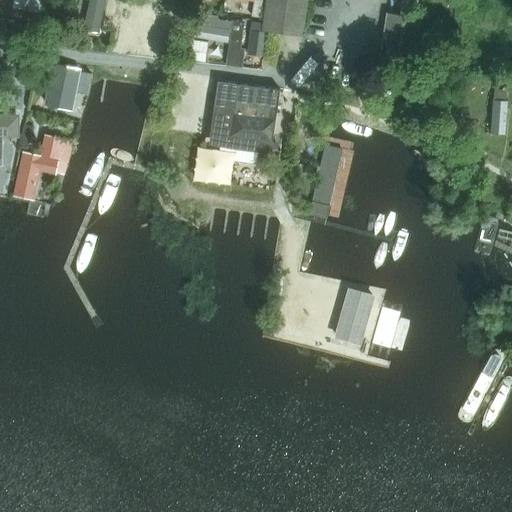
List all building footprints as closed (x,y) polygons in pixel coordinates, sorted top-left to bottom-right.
[(13,0),(12,7),(40,12),(41,12),(43,0),(13,0)] [(103,0),(87,0),(81,29),(97,32),(103,0)] [(176,3),(158,0),(139,0),(134,39),(169,45),(176,3)] [(267,0),(267,2),(263,29),(302,34),(306,0),(267,0)] [(229,41),(231,21),(218,19),(218,15),(197,12),(196,19),(194,36),(229,41)] [(388,12),(381,60),(429,68),(434,36),(418,33),(420,17),(388,12)] [(231,21),(229,41),(226,64),(241,66),(243,50),(240,49),(244,23),(231,21)] [(33,75),(34,66),(23,63),(21,73),(33,75)] [(47,104),(72,109),(76,90),(80,70),(81,69),(55,64),(47,104)] [(420,92),(423,76),(406,74),(379,70),(376,86),(404,90),(420,92)] [(211,133),(209,144),(258,151),(258,153),(258,154),(258,155),(259,157),(260,158),(261,158),(262,159),(263,159),(265,159),(266,159),(267,158),(268,157),(269,156),(269,155),(269,153),(269,150),(279,89),(219,80),(211,133)] [(506,102),(493,102),(492,135),(505,135),(506,102)] [(0,163),(2,164),(3,136),(20,136),(20,114),(0,113),(0,163)] [(340,161),(343,150),(324,146),(321,161),(320,165),(312,206),(320,208),(329,210),(340,161)] [(59,158),(23,150),(12,195),(33,200),(40,170),(55,173),(59,158)] [(199,172),(208,173),(212,155),(203,153),(199,172)] [(122,178),(105,297),(124,300),(141,181),(122,178)] [(456,261),(422,376),(441,382),(476,267),(456,261)] [(490,350),(456,415),(471,422),(504,358),(490,350)]
